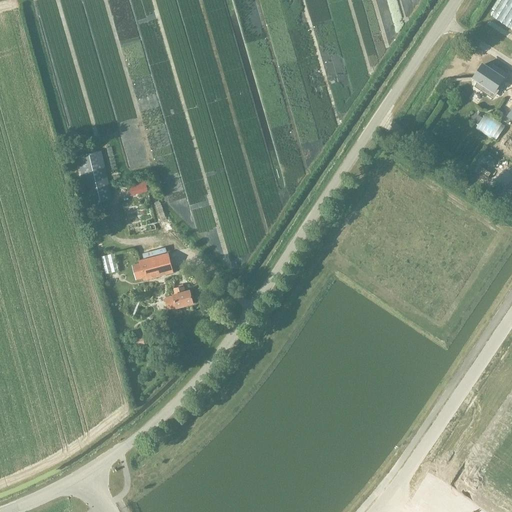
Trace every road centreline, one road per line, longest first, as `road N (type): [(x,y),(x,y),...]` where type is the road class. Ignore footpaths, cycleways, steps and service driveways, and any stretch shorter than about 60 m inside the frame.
road 1 (unclassified): [(84,473),(163,414),(214,358),(456,0)]
road 2 (unclassified): [(373,511),(511,317)]
